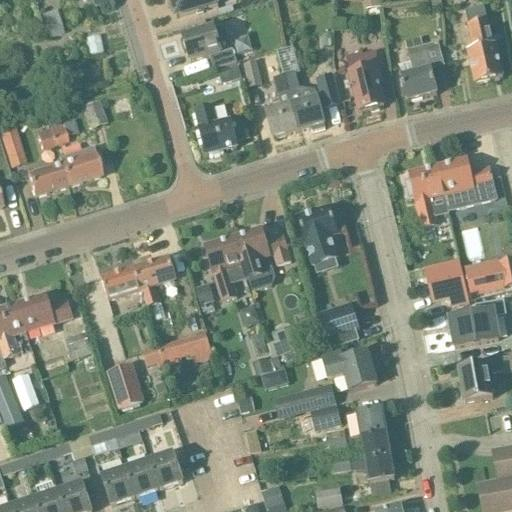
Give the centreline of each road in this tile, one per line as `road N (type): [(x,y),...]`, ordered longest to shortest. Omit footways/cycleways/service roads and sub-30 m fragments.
road 1 (residential): [(358,145),(437,511)]
road 2 (residential): [(136,0),(192,199)]
road 3 (residential): [(0,259),(192,199)]
road 4 (residential): [(192,199),(358,145)]
road 5 (residential): [(358,145),(511,112)]
